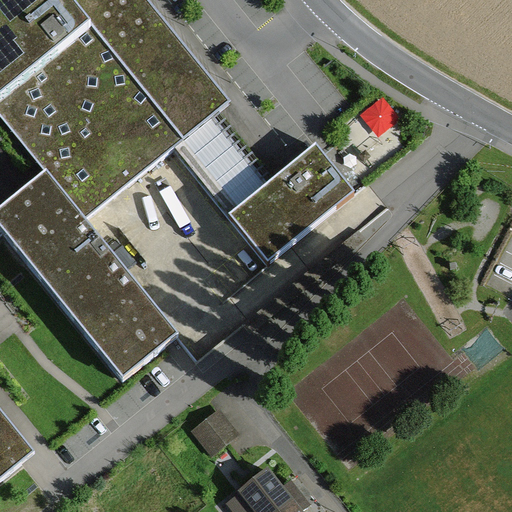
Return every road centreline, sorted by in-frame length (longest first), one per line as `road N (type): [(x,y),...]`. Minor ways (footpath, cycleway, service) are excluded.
road 1 (tertiary): [(511,130),(426,83),(318,0)]
road 2 (residential): [(333,511),(256,415)]
